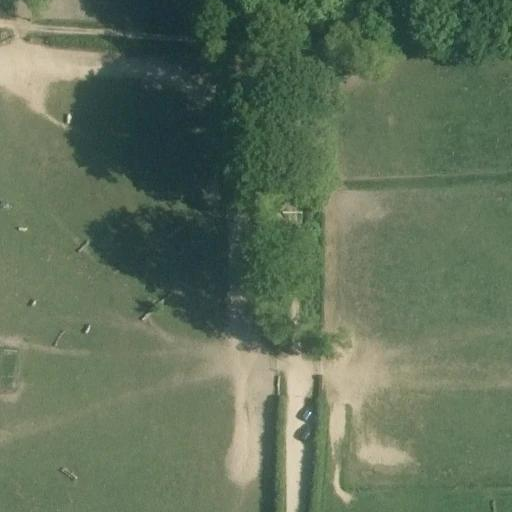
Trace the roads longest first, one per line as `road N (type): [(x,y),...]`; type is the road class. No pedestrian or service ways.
road 1 (track): [(289,51),(291,511)]
road 2 (track): [(0,30),(289,51)]
